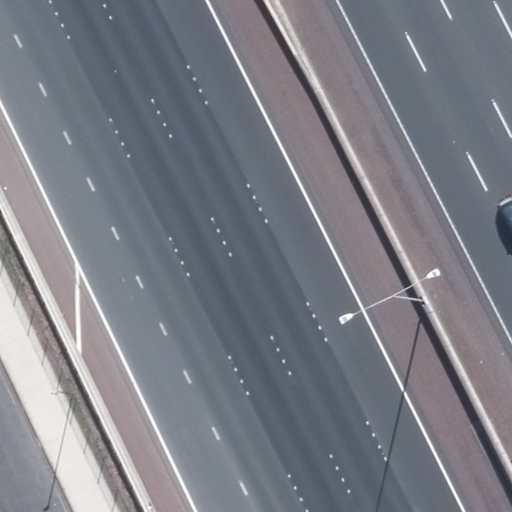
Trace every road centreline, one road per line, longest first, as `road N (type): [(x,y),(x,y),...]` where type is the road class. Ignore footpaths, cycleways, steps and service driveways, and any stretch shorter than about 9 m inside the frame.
road 1 (motorway): [(355,503),(100,0)]
road 2 (motorway): [(442,0),(511,136)]
